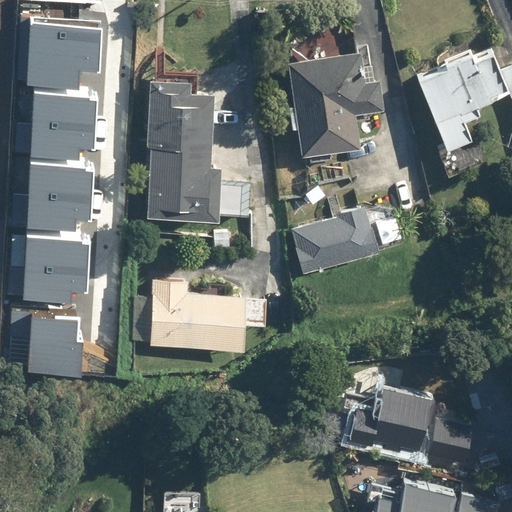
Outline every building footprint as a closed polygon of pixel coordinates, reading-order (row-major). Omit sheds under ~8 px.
[(98,64),(102,3),(62,0),(37,0),(34,59),(98,64)] [(472,48),(415,71),(445,143),(472,132),(465,116),(481,109),(479,103),(494,97),(491,90),(508,83),(494,50),(476,57),(472,48)] [(361,51),(291,61),(303,151),(360,143),(355,109),(384,105),(379,74),(365,76),(361,51)] [(511,61),(503,65),(511,88),(511,61)] [(95,133),(99,72),(35,68),(31,129),(95,133)] [(209,156),(212,87),(191,87),(191,74),(150,72),(144,211),(219,214),(219,208),(246,209),(248,173),(220,172),(221,156),(209,156)] [(91,207),(96,146),(31,141),(27,202),(91,207)] [(366,201),(290,222),(303,269),(380,248),(366,201)] [(89,281),(93,220),(28,216),(24,277),(89,281)] [(135,292),(132,339),(244,346),(247,290),(187,286),(188,275),(155,273),(154,293),(135,292)] [(84,352),(88,291),(24,286),(20,347),(84,352)] [(430,389),(378,380),(375,397),(352,393),(344,439),(465,460),(472,419),(426,411),(430,389)] [(495,511),(499,491),(380,471),(372,511),(495,511)]
